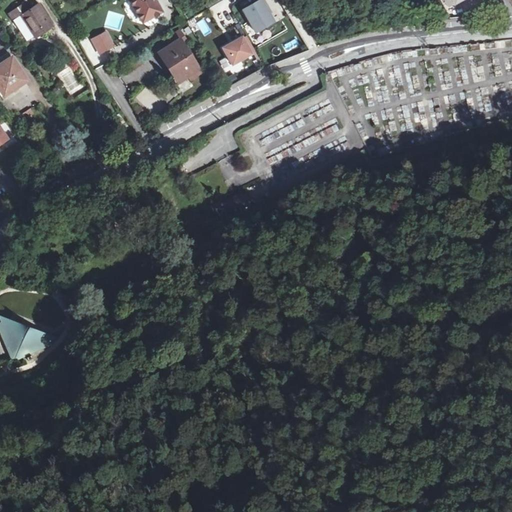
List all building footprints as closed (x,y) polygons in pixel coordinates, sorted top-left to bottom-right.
[(130,0),(143,22),(161,12),(154,0),(130,0)] [(260,0),(253,0),(238,9),(252,34),(274,22),(260,0)] [(32,8),(27,1),(9,13),(14,20),(21,15),(36,38),(54,26),(39,4),(32,8)] [(202,36),(210,33),(206,19),(198,22),(202,36)] [(179,40),(183,46),(187,43),(180,31),(165,41),(169,47),(179,40)] [(106,33),(92,40),(100,54),(114,46),(106,33)] [(228,67),(249,56),(239,36),(218,47),(228,67)] [(160,53),(176,78),(196,65),(183,46),(179,40),(169,47),(160,53)] [(0,57),(0,64),(12,57),(8,52),(0,57)] [(0,88),(4,95),(27,80),(12,57),(0,64),(0,88)] [(199,70),(196,65),(176,78),(179,83),(199,70)] [(138,118),(143,115),(139,109),(134,112),(138,118)] [(255,190),(258,198),(266,196),(263,188),(255,190)] [(16,353),(50,338),(0,318),(0,316),(0,333),(0,334),(7,331),(16,353)] [(54,339),(50,338),(16,353),(7,331),(0,334),(12,362),(51,345),(54,339)]
